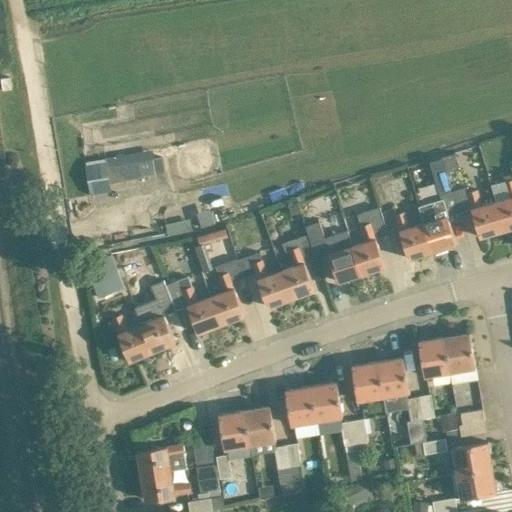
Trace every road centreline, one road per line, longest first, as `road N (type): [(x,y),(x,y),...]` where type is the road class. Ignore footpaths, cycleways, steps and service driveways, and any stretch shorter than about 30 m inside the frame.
road 1 (unclassified): [(96,427),(306,337),(490,280)]
road 2 (unclassified): [(96,427),(45,148)]
road 3 (track): [(45,148),(18,0)]
road 4 (residential): [(511,406),(490,280)]
